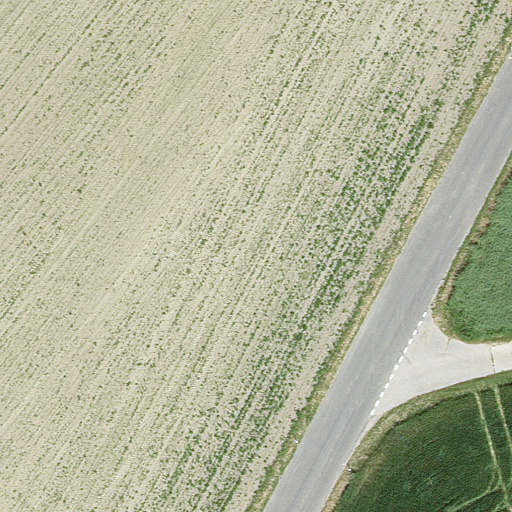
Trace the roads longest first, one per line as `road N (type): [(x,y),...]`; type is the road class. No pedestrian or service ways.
road 1 (tertiary): [(511,110),(291,511)]
road 2 (track): [(379,358),(435,366),(511,358)]
